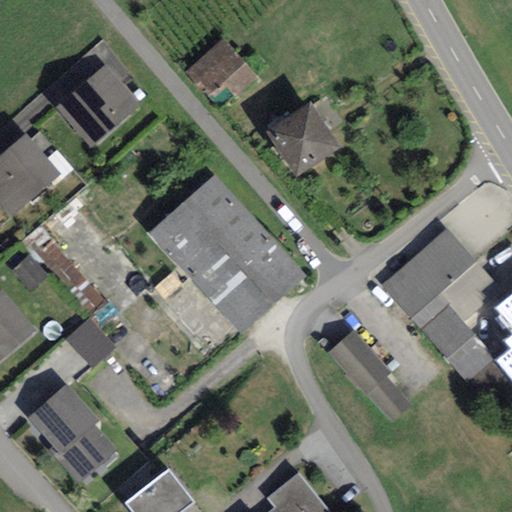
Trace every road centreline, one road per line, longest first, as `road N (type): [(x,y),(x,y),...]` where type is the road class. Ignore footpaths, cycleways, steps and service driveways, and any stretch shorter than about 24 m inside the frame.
road 1 (residential): [(508,147),(298,322),(297,363),(382,511)]
road 2 (secondary): [(426,0),(508,147)]
